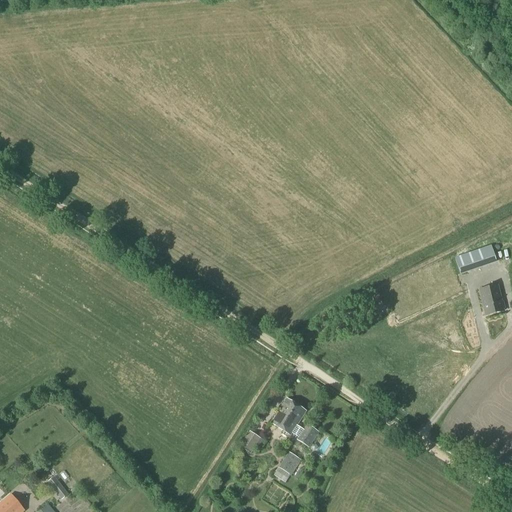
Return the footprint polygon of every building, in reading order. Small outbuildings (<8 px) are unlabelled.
[(454,258),(459,275),(489,266),(488,265),(496,262),(491,246),(483,249),(483,248),(454,258)] [(479,290),(485,316),(503,311),(502,309),(504,309),(502,302),(501,302),(497,286),(479,290)] [(292,433),(299,438),(303,431),(297,426),(306,412),(286,399),(271,424),(290,436),(292,433)] [(297,441),(309,448),(318,433),(307,425),(303,431),(299,438),(297,441)] [(240,448),(250,454),(260,439),(250,432),(240,448)] [(328,458),(337,445),(328,438),(319,451),(328,458)] [(275,472),(288,479),(290,476),(291,476),(300,461),(288,453),(278,468),(277,468),(275,472)] [(47,482),(61,501),(68,495),(54,477),(47,482)] [(23,511),(24,511),(11,495),(0,504),(0,511),(23,511)]
